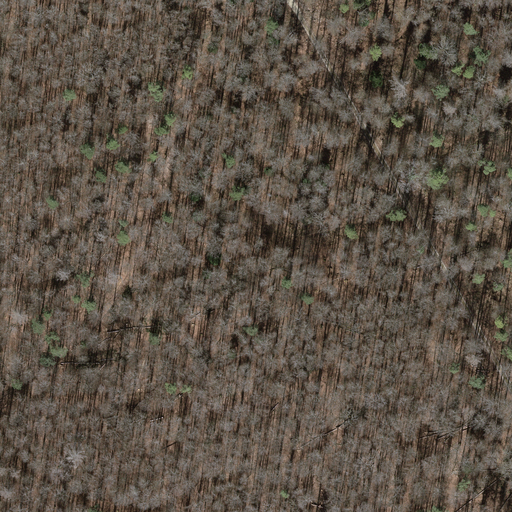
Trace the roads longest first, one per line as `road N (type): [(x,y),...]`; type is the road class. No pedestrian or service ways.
road 1 (track): [(0,397),(80,338),(138,261),(243,0)]
road 2 (track): [(511,392),(287,0)]
